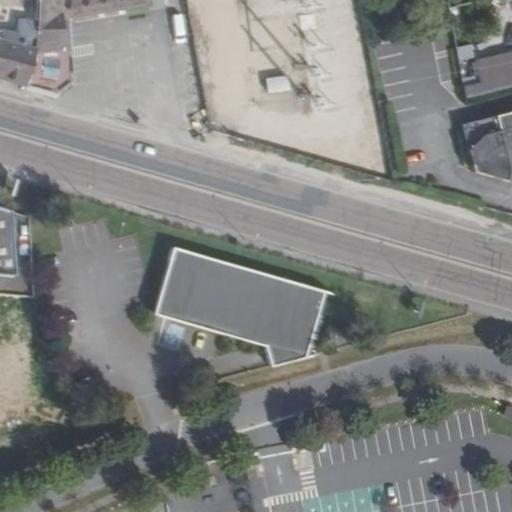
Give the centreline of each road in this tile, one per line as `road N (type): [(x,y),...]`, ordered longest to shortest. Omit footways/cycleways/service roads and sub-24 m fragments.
road 1 (primary): [(511,259),(0,113)]
road 2 (primary): [(0,150),(511,295)]
road 3 (unclassified): [(511,373),(445,359),(294,393),(164,440),(9,511)]
